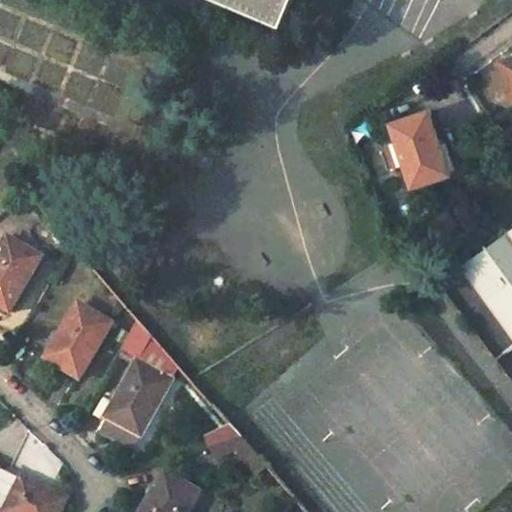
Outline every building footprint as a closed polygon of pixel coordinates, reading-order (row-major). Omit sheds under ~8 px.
[(217,0),(283,27),(294,0),(217,0)] [(511,59),(503,62),(511,88),(511,59)] [(391,125),(413,188),(450,174),(428,112),(391,125)] [(511,231),(435,288),(492,362),(511,347),(511,231)] [(0,253),(0,304),(12,312),(45,255),(11,235),(0,253)] [(47,357),(81,378),(115,321),(80,300),(47,357)] [(137,321),(122,350),(139,360),(109,414),(114,417),(106,432),(130,446),(137,444),(179,370),(137,321)] [(296,500),(241,436),(215,441),(223,450),(234,448),(286,510),(296,500)] [(208,511),(194,503),(207,480),(174,460),(142,511),(208,511)] [(60,511),(67,500),(7,471),(0,486),(0,511),(60,511)]
